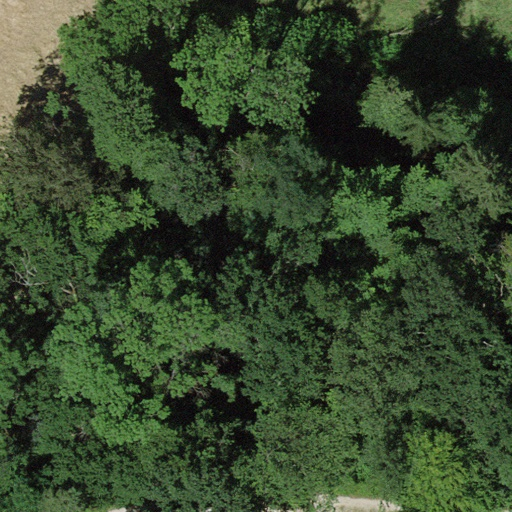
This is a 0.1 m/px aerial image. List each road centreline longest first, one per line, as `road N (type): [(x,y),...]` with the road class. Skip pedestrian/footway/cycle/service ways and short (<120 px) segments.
road 1 (track): [(0,357),(179,0)]
road 2 (track): [(134,511),(210,495),(434,511)]
